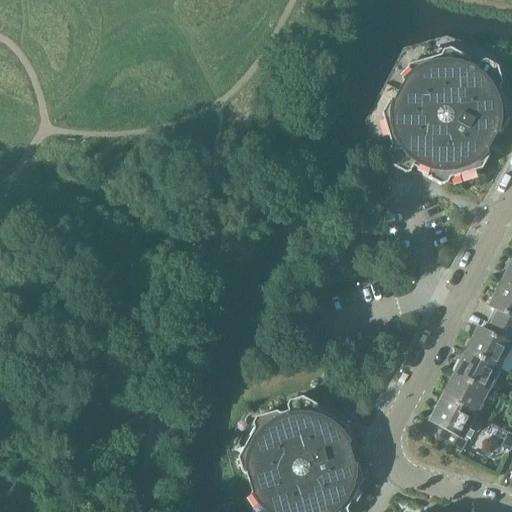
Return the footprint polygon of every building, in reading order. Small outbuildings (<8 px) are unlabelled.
[(394,101),(389,102),(382,115),(391,147),(388,152),(393,168),(405,175),(410,173),(413,168),(420,172),(422,176),(440,187),(447,185),(450,180),(482,170),(489,157),(488,152),(496,136),(502,134),(509,121),(500,89),(502,84),(497,68),(485,62),(480,63),(477,68),(470,64),(469,60),(450,50),(443,52),(440,57),(408,66),(401,79),(403,85),(394,101)] [(511,262),(501,284),(511,289),(511,262)] [(511,289),(501,284),(489,308),(501,314),(495,325),(511,333),(511,289)] [(511,333),(495,325),(490,335),(478,329),(465,353),(498,369),(509,347),(511,347),(511,333)] [(465,353),(453,376),(486,393),(498,369),(465,353)] [(453,376),(441,399),(474,416),(486,393),(453,376)] [(277,416),(276,413),(256,419),(252,425),(254,431),(238,460),(242,474),(247,477),(252,494),(249,499),(252,511),(347,511),(363,482),(359,468),(354,465),(349,447),(351,441),(348,428),(319,412),(317,407),(302,398),(289,402),(287,407),(288,413),(277,416)] [(474,416),(441,399),(429,423),(441,429),(461,439),(462,438),(474,416)] [(461,439),(441,429),(436,440),(460,453),(466,441),(462,438),(461,439)] [(500,447),(509,452),(511,446),(511,435),(507,433),(500,447)]
